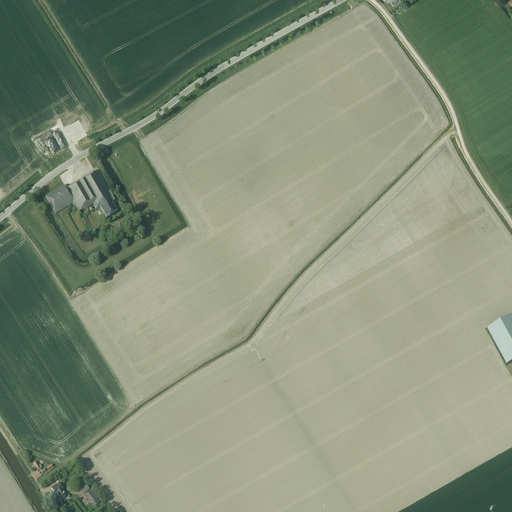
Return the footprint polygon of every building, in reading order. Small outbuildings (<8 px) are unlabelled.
[(112,196),(98,171),(67,189),(65,185),(46,197),(56,214),(72,204),(78,213),(93,205),(96,210),(100,208),(107,219),(117,212),(111,202),(114,201),(112,196)] [(507,365),(511,362),(511,315),(487,329),(507,365)] [(33,464),(38,472),(42,469),(38,461),(33,464)] [(66,495),(63,490),(59,483),(51,488),(55,494),(56,493),(60,500),(65,496),(66,495)] [(88,485),(87,486),(86,485),(79,490),(82,495),(90,490),(89,489),(90,488),(88,485)] [(92,502),(97,499),(90,491),(86,494),(92,502)]
